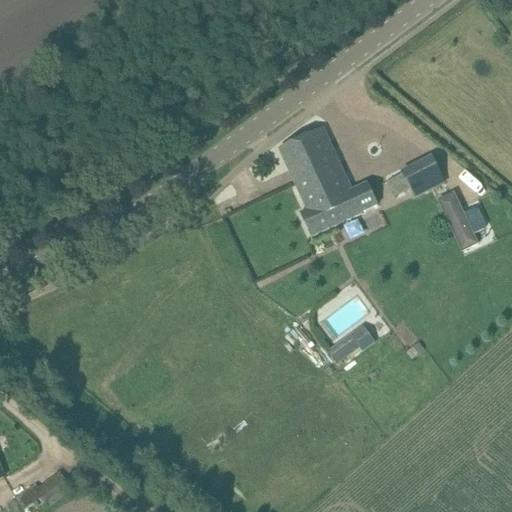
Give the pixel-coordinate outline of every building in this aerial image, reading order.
[(352,192),(323,129),(279,149),(308,211),(301,214),(311,237),(378,206),(368,184),(352,192)] [(399,196),(410,190),(403,174),(391,180),(399,196)] [(449,182),(405,202),(415,224),(459,204),(449,182)] [(277,313),(306,299),(277,239),(248,253),(277,313)] [(363,327),(328,353),(336,364),(360,348),(363,352),(375,343),(363,327)] [(419,344),(407,352),(413,360),(425,351),(419,344)] [(160,380),(148,364),(113,390),(126,406),(160,380)] [(51,506),(72,490),(60,474),(39,489),(36,485),(16,500),(25,511),(33,506),(37,510),(47,502),(51,506)]
